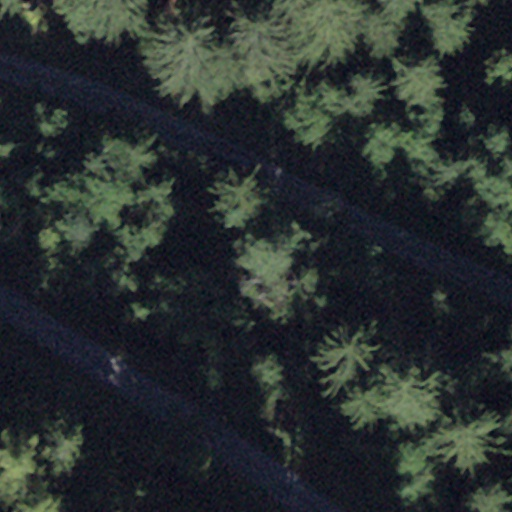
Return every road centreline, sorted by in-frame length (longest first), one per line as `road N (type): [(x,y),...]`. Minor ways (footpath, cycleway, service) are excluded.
road 1 (track): [(511,283),(57,79),(0,61)]
road 2 (track): [(0,299),(322,511)]
